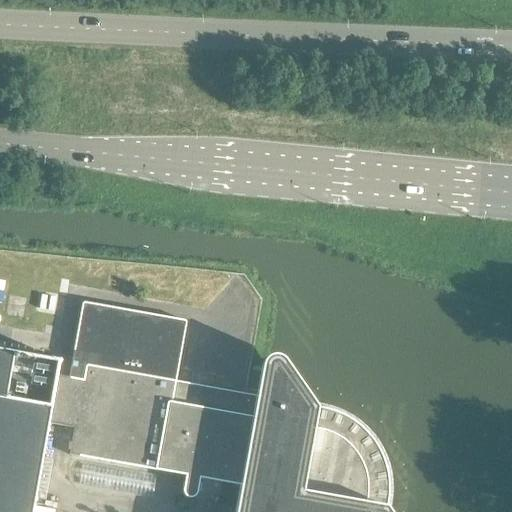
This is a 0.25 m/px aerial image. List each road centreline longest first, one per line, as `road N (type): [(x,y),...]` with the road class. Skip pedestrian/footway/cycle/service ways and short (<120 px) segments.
road 1 (primary): [(0,141),(511,193)]
road 2 (primary): [(511,46),(0,23)]
